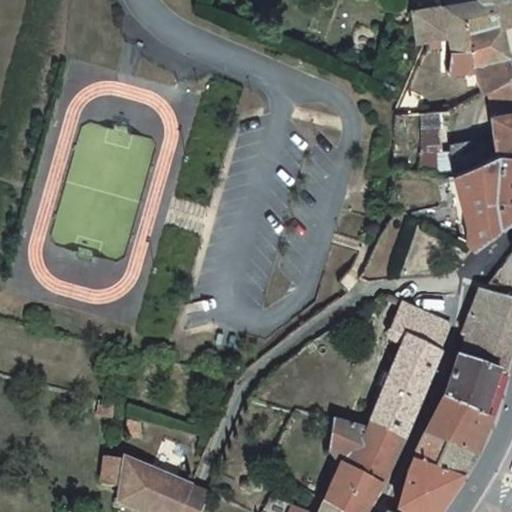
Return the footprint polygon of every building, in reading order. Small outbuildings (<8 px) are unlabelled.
[(433,51),(434,69),(508,9),(499,0),(467,0),(469,12),(428,17),(433,51)] [(511,32),(511,14),(508,9),(434,69),(437,87),(477,80),(482,100),(511,82),(511,71),(502,37),(511,32)] [(433,51),(428,17),(398,22),(402,56),(406,55),(433,51)] [(450,159),(455,186),(511,164),(511,82),(482,100),(491,138),(450,159)] [(511,164),(455,186),(467,230),(462,251),(472,256),(511,215),(511,164)] [(499,286),(507,273),(496,266),(489,279),(499,286)] [(457,352),(450,372),(499,386),(511,349),(511,316),(468,305),(454,350),(457,352)] [(359,437),(395,453),(397,453),(441,336),(394,315),(378,348),(392,356),(359,437)] [(499,386),(450,372),(434,413),(482,431),(499,386)] [(434,413),(421,449),(471,465),(484,436),(482,431),(434,413)] [(366,511),(395,453),(359,437),(359,441),(329,434),(320,470),(321,475),(333,479),(320,511),(366,511)] [(421,449),(411,478),(459,493),(471,465),(421,449)] [(123,489),(128,466),(126,465),(115,463),(110,462),(104,485),(123,489)] [(120,506),(132,511),(183,511),(191,497),(128,466),(123,489),(120,506)] [(183,511),(200,511),(205,503),(191,497),(183,511)]
